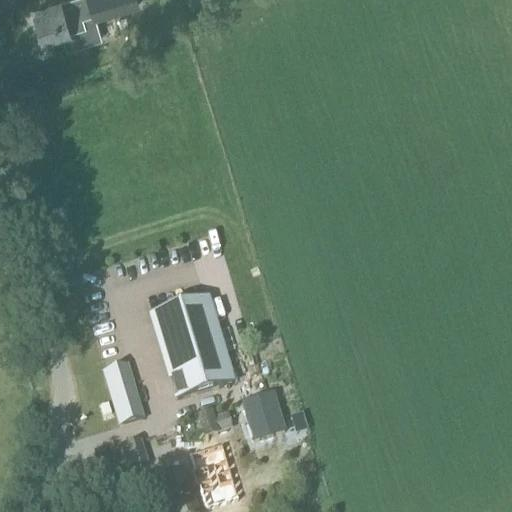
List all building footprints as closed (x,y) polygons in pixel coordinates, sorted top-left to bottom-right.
[(78,0),(61,5),(34,13),(42,41),(69,33),(69,34),(180,0),(78,0)] [(177,403),(231,387),(205,302),(152,318),(177,403)] [(127,367),(102,375),(119,428),(143,423),(127,367)] [(276,390),(244,400),(256,439),(288,430),(276,390)] [(219,437),(213,414),(196,418),(203,442),(219,437)] [(140,443),(118,449),(124,473),(147,467),(140,443)] [(208,511),(238,504),(222,450),(190,459),(194,475),(192,475),(197,491),(199,490),(205,511),(208,511)] [(185,479),(172,485),(181,507),(194,501),(185,479)]
